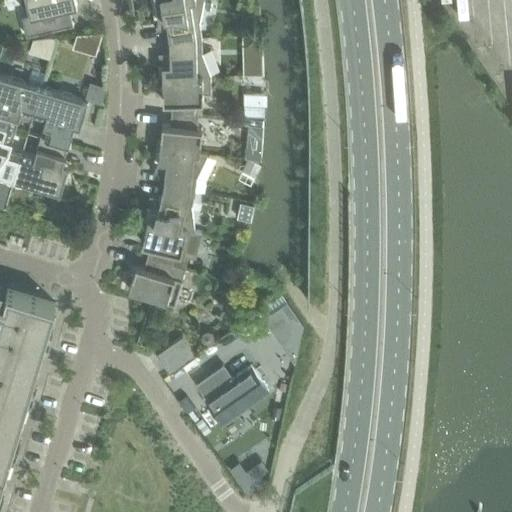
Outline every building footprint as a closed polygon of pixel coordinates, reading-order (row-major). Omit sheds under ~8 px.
[(77,4),(76,0),(26,0),(30,13),(22,14),(27,34),(74,23),(70,6),(77,4)] [(168,27),(170,38),(202,35),(200,21),(203,0),(180,0),(156,4),(158,16),(156,28),(168,27)] [(77,33),(73,47),(96,54),(103,31),(77,33)] [(162,62),(163,75),(211,74),(211,73),(202,51),(202,35),(170,38),(170,50),(158,51),(162,62)] [(32,67),(28,80),(42,85),(46,71),(32,67)] [(0,122),(16,127),(22,108),(34,111),(42,85),(0,71),(0,122)] [(171,100),(171,111),(198,112),(198,99),(203,99),(203,92),(211,91),(211,74),(163,75),(163,100),(171,100)] [(91,81),(85,98),(88,98),(101,103),(107,85),(91,81)] [(85,98),(42,85),(34,111),(46,115),(40,135),(69,143),(74,124),(80,126),(88,98),(85,98)] [(264,104),(244,103),(244,114),(264,115),(264,104)] [(162,122),(160,147),(200,151),(200,150),(202,126),(197,126),(198,112),(171,111),(170,123),(162,122)] [(249,123),(263,125),(263,118),(242,116),(241,122),(249,123)] [(0,172),(14,177),(22,150),(10,146),(16,127),(0,122),(0,172)] [(249,123),(245,157),(260,159),(262,137),(263,125),(249,123)] [(63,162),(69,143),(40,135),(35,154),(22,150),(14,177),(61,191),(69,164),(63,162)] [(165,172),(164,184),(196,189),(197,174),(207,153),(208,151),(200,150),(200,151),(160,147),(158,159),(153,171),(165,172)] [(248,157),(244,165),(258,171),(262,164),(248,157)] [(0,180),(0,206),(3,207),(10,184),(0,180)] [(151,205),(148,218),(187,227),(187,228),(194,230),(195,227),(192,204),(196,189),(164,184),(161,196),(149,193),(151,205)] [(241,201),(238,217),(250,219),(254,203),(241,201)] [(150,244),(147,255),(173,263),(173,262),(176,250),(181,251),(187,228),(187,227),(148,218),(142,242),(150,244)] [(186,265),(173,262),(173,263),(147,255),(144,265),(136,263),(129,288),(174,302),(186,265)] [(0,505),(7,483),(2,482),(10,454),(15,455),(23,427),(19,426),(27,399),(31,400),(40,372),(35,371),(43,344),(48,345),(56,317),(51,316),(56,301),(0,284),(0,505)] [(284,303),(264,317),(274,332),(294,361),(295,362),(303,324),(296,313),(288,302),(287,300),(284,303)] [(242,337),(261,324),(254,313),(235,327),(242,337)] [(195,354),(182,335),(156,352),(170,372),(195,354)] [(224,363),(196,382),(205,395),(204,396),(222,422),(269,389),(251,363),(233,376),(224,363)] [(179,400),(185,410),(187,412),(195,407),(186,395),(179,400)] [(273,405),(271,416),(279,418),(282,407),(273,405)] [(206,422),(202,416),(196,421),(200,427),(206,422)] [(211,429),(207,423),(200,427),(204,433),(211,429)]
